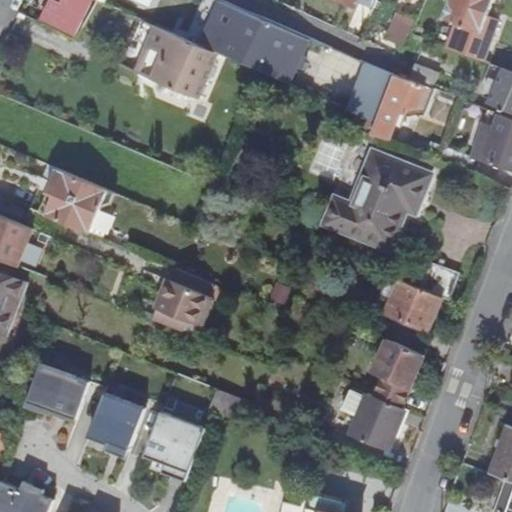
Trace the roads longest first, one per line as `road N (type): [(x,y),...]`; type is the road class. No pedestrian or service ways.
road 1 (residential): [(419,511),(511,248)]
road 2 (residential): [(240,0),(381,58)]
